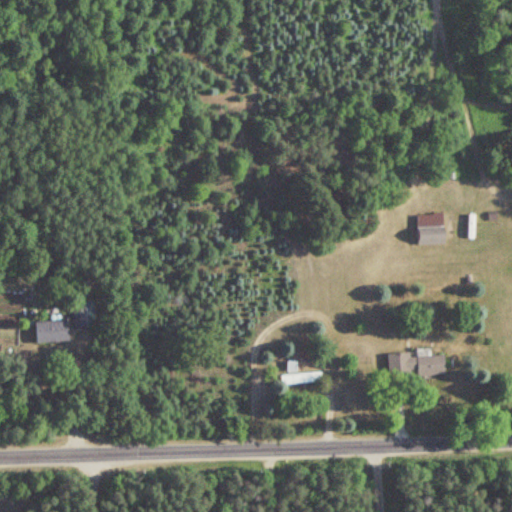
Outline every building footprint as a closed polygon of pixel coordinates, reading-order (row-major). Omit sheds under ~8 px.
[(438,244),(438,214),(411,214),(411,244),(438,244)] [(74,327),(86,326),(85,309),(74,310),(74,327)] [(36,320),(36,342),(70,342),(70,320),(36,320)] [(388,377),(446,374),(445,354),(409,356),(409,353),(387,354),(388,377)] [(282,383),(317,383),(317,375),(282,375),(282,383)]
